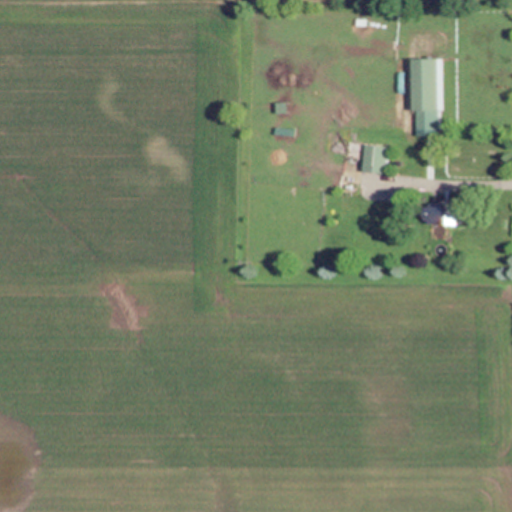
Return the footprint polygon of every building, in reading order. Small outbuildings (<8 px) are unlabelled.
[(418,108),(416,108),(416,58),(419,58),(441,58),(444,58),(443,109),(441,108),(441,134),(418,134),(418,108)] [(289,110),(279,110),(279,101),(289,101),(289,110)] [(277,132),(277,126),(295,127),(294,134),(277,132)] [(389,172),(367,169),(370,144),(392,146),(389,172)] [(448,223),(433,223),(430,223),(430,202),(448,202),(448,197),(461,197),(461,206),(468,206),(468,221),(462,221),(462,222),(448,223)] [(433,223),(448,223),(448,233),(445,233),(445,237),(437,237),(436,233),(434,233),(434,224),(433,223)] [(440,243),(441,243),(442,243),(443,243),(443,244),(444,244),(445,245),(445,246),(446,246),(446,247),(446,248),(446,249),(446,250),(445,250),(445,251),(444,252),(443,253),(442,253),(441,253),(440,253),(439,253),(438,253),(437,252),(436,251),(436,250),(435,250),(435,249),(435,248),(435,247),(435,246),(436,246),(436,245),(437,244),(438,244),(438,243),(439,243),(440,243)]
